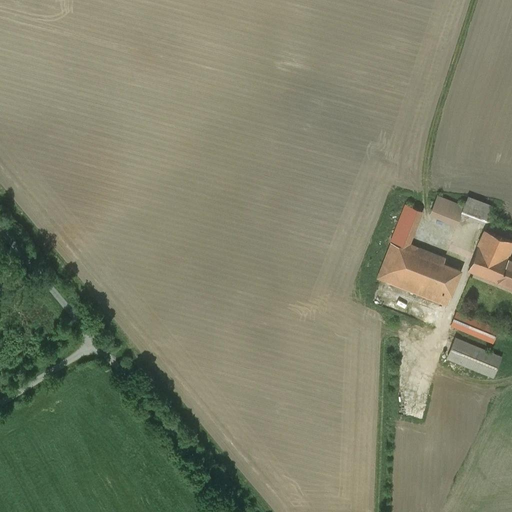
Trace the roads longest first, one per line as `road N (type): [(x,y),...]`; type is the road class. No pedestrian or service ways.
road 1 (unclassified): [(238,511),(100,347)]
road 2 (unclassified): [(0,226),(100,347)]
